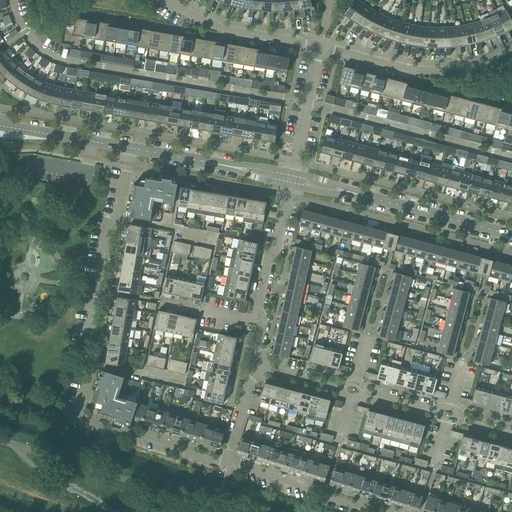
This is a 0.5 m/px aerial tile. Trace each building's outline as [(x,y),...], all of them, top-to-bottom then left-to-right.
[(222,10),(224,3),(222,2),(223,0),(215,0),(220,2),(218,9),(222,10)] [(232,13),(234,6),(232,6),(233,0),(223,0),(222,2),(224,3),(230,5),(228,12),(232,13)] [(242,16),(244,9),(242,8),(243,0),(233,0),(232,6),(234,6),(240,8),(238,15),(242,16)] [(243,0),(242,8),(244,9),(250,10),(248,17),(253,18),(254,11),(252,10),(253,0),(243,0)] [(263,19),(264,12),(262,11),(262,0),(253,0),(252,10),(254,11),(260,11),(259,19),(263,19)] [(262,0),(262,11),(264,12),(270,12),(270,19),(274,19),(274,12),(272,12),(272,0),(262,0)] [(281,0),(272,0),(272,12),(274,12),(280,12),(280,19),(285,19),(284,12),(282,12),(281,0)] [(291,0),(281,0),(282,12),(284,12),(290,11),(291,19),(295,18),(294,11),(292,11),(291,0)] [(300,0),(291,0),(292,11),(294,11),(300,10),(301,17),(306,17),(304,9),(302,10),(300,0)] [(310,0),(300,0),(302,10),(304,9),(310,8),(312,15),(316,14),(314,7),(312,7),(310,0)] [(346,16),(350,20),(352,21),(364,4),(358,0),(355,0),(344,14),(343,13),(338,19),(341,22),(346,16)] [(354,22),(359,25),(361,26),(371,9),(364,4),(352,21),(350,20),(346,26),(350,28),(354,22)] [(363,27),(368,30),(370,31),(379,13),(371,9),(361,26),(359,25),(355,31),(359,34),(363,27)] [(496,10),(488,13),(497,37),(495,37),(500,48),(504,47),(499,36),(505,33),(507,32),(498,14),(496,10)] [(511,20),(506,10),(498,14),(507,32),(505,33),(510,44),(511,42),(511,38),(509,31),(511,29),(511,20)] [(372,32),(377,35),(379,36),(387,17),(379,13),(370,31),(368,30),(364,37),(368,39),(372,32)] [(488,13),(480,16),(481,21),(488,40),(486,41),(490,52),(494,51),(490,39),(495,37),(497,37),(488,13)] [(381,37),(386,39),(388,39),(395,20),(387,17),(379,36),(377,35),(374,41),(378,43),(381,37)] [(73,36),(84,38),(87,20),(76,18),(76,19),(73,36)] [(84,38),(95,39),(98,22),(87,20),(84,38)] [(390,40),(396,42),(398,42),(403,23),(395,20),(388,39),(386,39),(384,45),(388,47),(390,40)] [(481,21),(473,23),(478,43),(476,44),(478,51),(482,50),(480,42),(486,41),(488,40),(481,21)] [(95,39),(105,41),(109,24),(98,22),(95,39)] [(400,43),(406,44),(408,45),(412,25),(403,23),(398,42),(396,42),(394,49),(398,50),(400,43)] [(473,23),(464,25),(468,45),(466,46),(468,53),(472,52),(470,45),(476,44),(478,43),(473,23)] [(105,41),(116,43),(119,25),(109,24),(105,41)] [(116,43),(127,45),(130,27),(119,25),(116,43)] [(410,45),(416,46),(418,47),(421,27),(412,25),(408,45),(406,44),(404,52),(409,52),(410,45)] [(464,25),(456,27),(458,47),(456,47),(457,54),(461,54),(460,47),(466,46),(468,45),(464,25)] [(127,45),(137,47),(140,29),(130,27),(127,45)] [(420,47),(426,48),(428,48),(429,27),(421,27),(418,47),(416,46),(415,53),(419,54),(420,47)] [(430,48),(436,48),(438,48),(438,28),(429,27),(428,48),(426,48),(425,55),(430,55),(430,48)] [(456,27),(447,28),(448,48),(446,48),(446,55),(451,55),(450,48),(456,47),(458,47),(456,27)] [(438,48),(436,48),(436,55),(440,55),(440,48),(446,48),(448,48),(447,28),(438,28),(438,48)] [(137,47),(148,49),(151,31),(140,29),(137,47)] [(148,49),(159,51),(162,33),(151,31),(148,49)] [(159,51),(170,52),(173,35),(162,33),(159,51)] [(170,52),(180,54),(183,37),(173,35),(170,52)] [(180,54),(191,56),(194,38),(183,37),(180,54)] [(22,38),(16,44),(18,47),(25,42),(22,38)] [(191,56),(202,58),(205,40),(194,38),(191,56)] [(202,58),(212,60),(215,42),(205,40),(202,58)] [(212,60),(223,62),(226,44),(215,42),(212,60)] [(223,62),(234,63),(237,46),(226,44),(223,62)] [(234,63),(244,65),(247,48),(237,46),(234,63)] [(25,53),(28,56),(33,50),(30,48),(25,53)] [(244,65),(255,67),(258,49),(247,48),(244,65)] [(255,67),(266,69),(269,51),(258,49),(255,67)] [(0,69),(12,59),(5,50),(2,53),(0,50),(0,69)] [(33,50),(28,56),(31,59),(36,53),(33,50)] [(266,69),(276,71),(279,53),(269,51),(266,69)] [(279,53),(276,71),(287,73),(290,56),(291,56),(291,55),(279,53)] [(0,69),(0,72),(7,79),(19,66),(12,59),(0,69)] [(53,63),(50,70),(54,72),(58,73),(60,65),(56,64),(53,63)] [(7,79),(17,87),(27,72),(19,66),(7,79)] [(78,77),(79,69),(68,67),(66,78),(73,79),(73,76),(78,77)] [(188,69),(178,67),(177,75),(187,77),(188,69)] [(340,84),(350,87),(355,70),(343,67),(344,67),(340,84)] [(199,71),(188,69),(187,77),(198,79),(199,71)] [(209,81),(219,82),(221,75),(221,72),(210,70),(210,73),(209,81)] [(350,87),(361,89),(365,72),(355,70),(350,87)] [(199,71),(198,79),(209,81),(210,73),(199,71)] [(17,87),(27,94),(36,78),(27,72),(17,87)] [(361,89),(371,92),(376,75),(365,72),(361,89)] [(371,92),(382,95),(386,78),(376,75),(371,92)] [(122,77),(120,84),(125,85),(124,88),(130,89),(132,78),(122,77)] [(27,94),(38,99),(45,82),(36,78),(27,94)] [(382,95),(392,98),(397,81),(386,78),(382,95)] [(263,82),(262,90),(273,92),(274,82),(264,80),(263,82)] [(392,98),(403,101),(407,84),(397,81),(392,98)] [(38,99),(49,103),(54,86),(45,82),(38,99)] [(153,82),(152,92),(158,93),(159,91),(163,91),(164,84),(153,82)] [(403,101),(413,104),(418,86),(407,84),(403,101)] [(60,105),(61,106),(64,88),(54,86),(49,103),(60,105)] [(413,104),(424,106),(428,89),(418,86),(413,104)] [(61,106),(72,108),(75,90),(64,88),(61,106)] [(424,106),(434,109),(439,92),(428,89),(424,106)] [(72,108),(83,109),(86,92),(75,90),(72,108)] [(83,109),(93,111),(96,94),(86,92),(83,109)] [(434,109),(445,112),(449,95),(439,92),(434,109)] [(93,111),(104,113),(107,95),(96,94),(93,111)] [(325,102),(334,105),(336,97),(327,94),(325,102)] [(104,113),(115,115),(118,97),(107,95),(104,113)] [(445,112),(455,115),(460,98),(449,95),(445,112)] [(115,115),(125,117),(128,99),(118,97),(115,115)] [(455,115),(466,118),(470,100),(460,98),(455,115)] [(125,117),(136,119),(139,101),(128,99),(125,117)] [(466,118),(476,120),(481,103),(470,100),(466,118)] [(136,119),(147,120),(150,103),(139,101),(136,119)] [(271,102),(270,110),(269,114),(280,115),(282,104),(271,102)] [(147,120),(157,122),(161,105),(150,103),(147,120)] [(366,113),(376,116),(378,109),(379,106),(368,103),(366,113)] [(476,120),(487,123),(491,106),(481,103),(476,120)] [(157,122),(168,124),(171,107),(161,105),(157,122)] [(487,123),(497,126),(502,109),(491,106),(487,123)] [(168,124),(179,126),(182,108),(171,107),(168,124)] [(179,126),(189,128),(192,110),(182,108),(179,126)] [(502,127),(507,129),(511,112),(502,109),(497,126),(496,130),(501,131),(502,127)] [(189,128),(200,130),(203,112),(192,110),(189,128)] [(214,114),(211,132),(222,133),(225,116),(225,112),(215,110),(214,114)] [(388,111),(387,118),(397,121),(399,114),(388,111)] [(200,130),(211,132),(214,114),(203,112),(200,130)] [(222,133),(232,135),(235,118),(225,116),(222,133)] [(257,117),(257,121),(254,139),(264,141),(267,123),(268,118),(257,117)] [(232,135),(243,137),(246,120),(235,118),(232,135)] [(243,137),(254,139),(257,121),(246,120),(243,137)] [(267,123),(264,141),(276,143),(276,142),(275,142),(278,125),(267,123)] [(321,153),(332,156),(337,138),(326,136),(321,152),(321,153)] [(332,156),(342,158),(347,141),(337,138),(332,156)] [(342,158),(353,161),(357,144),(347,141),(342,158)] [(353,161),(363,164),(368,147),(357,144),(353,161)] [(363,164),(374,167),(378,150),(368,147),(363,164)] [(374,167),(384,170),(389,152),(378,150),(374,167)] [(384,170),(395,172),(399,155),(389,152),(384,170)] [(395,172),(405,175),(410,158),(399,155),(395,172)] [(422,155),(420,161),(416,178),(426,181),(431,164),(432,158),(422,155)] [(405,175),(416,178),(420,161),(410,158),(405,175)] [(437,184),(447,186),(452,169),(453,165),(442,162),(441,166),(437,184)] [(426,181),(437,184),(441,166),(431,164),(426,181)] [(452,169),(447,186),(458,189),(462,172),(452,169)] [(458,189),(468,192),(473,175),(462,172),(458,189)] [(468,192),(479,195),(483,178),(473,175),(468,192)] [(133,185),(131,195),(130,201),(129,211),(128,216),(151,221),(153,209),(152,209),(153,205),(156,205),(156,204),(160,209),(162,207),(163,202),(174,204),(178,181),(156,177),(147,176),(146,180),(145,185),(146,185),(147,187),(143,189),(142,187),(143,187),(142,186),(138,186),(133,185)] [(479,195),(489,198),(494,180),(483,178),(479,195)] [(489,198),(499,200),(504,183),(494,180),(489,198)] [(499,200),(510,203),(511,195),(511,185),(504,183),(499,200)] [(178,206),(188,208),(191,189),(181,187),(178,206)] [(187,212),(196,213),(200,191),(191,189),(188,208),(187,212)] [(196,213),(206,215),(210,192),(200,191),(196,213)] [(206,215),(215,217),(219,194),(210,192),(206,215)] [(225,218),(225,214),(229,195),(219,194),(215,217),(225,218)] [(225,214),(235,216),(238,197),(229,195),(225,214)] [(235,216),(244,218),(248,199),(238,197),(235,216)] [(244,222),(253,223),(257,200),(248,199),(244,218),(244,222)] [(257,200),(253,223),(263,225),(267,202),(257,200)] [(299,226),(310,229),(315,210),(311,209),(310,212),(304,210),(299,226)] [(310,229),(321,231),(325,216),(319,214),(320,211),(315,210),(310,229)] [(321,231),(331,234),(336,215),(332,214),(331,217),(325,216),(321,231)] [(331,234),(342,237),(346,221),(340,220),(341,217),(336,215),(331,234)] [(342,237),(352,240),(357,221),(352,220),(352,223),(346,221),(342,237)] [(352,240),(363,243),(367,227),(361,225),(362,222),(357,221),(352,240)] [(129,224),(128,234),(151,238),(152,228),(129,224)] [(363,243),(373,245),(378,227),(373,225),(373,229),(367,227),(363,243)] [(373,245),(383,248),(388,233),(382,231),(383,228),(378,227),(373,245)] [(391,250),(394,251),(398,235),(395,234),(388,233),(383,248),(391,250)] [(128,234),(126,244),(151,248),(153,239),(151,238),(128,234)] [(394,251),(405,254),(410,235),(405,234),(404,237),(398,235),(394,251)] [(405,254),(415,257),(419,241),(414,239),(414,236),(410,235),(405,254)] [(239,239),(237,249),(256,253),(258,243),(239,239)] [(415,257),(426,259),(431,241),(426,239),(425,243),(419,241),(415,257)] [(172,252),(176,253),(178,253),(180,242),(174,241),(172,252)] [(426,259),(436,262),(440,247),(434,245),(435,242),(431,241),(426,259)] [(178,253),(182,254),(183,255),(186,243),(180,242),(178,253)] [(186,243),(183,255),(188,256),(190,256),(192,245),(186,243)] [(126,244),(124,253),(143,256),(149,257),(151,248),(126,244)] [(192,257),(194,257),(199,258),(201,247),(195,245),(192,257)] [(436,262),(446,265),(452,246),(447,245),(446,248),(440,247),(436,262)] [(295,252),(294,258),(310,261),(312,250),(293,246),(292,251),(295,252)] [(446,265),(457,268),(461,252),(455,251),(456,247),(452,246),(446,265)] [(199,258),(200,258),(205,259),(207,248),(201,247),(199,258)] [(207,248),(205,259),(207,260),(210,260),(213,249),(207,248)] [(233,248),(231,258),(254,263),(256,253),(237,249),(233,248)] [(457,268),(468,271),(473,252),(468,251),(467,254),(461,252),(457,268)] [(468,271),(478,273),(482,258),(477,256),(478,253),(473,252),(468,271)] [(124,253),(123,263),(142,266),(142,265),(143,265),(144,263),(145,260),(145,258),(143,257),(143,256),(124,253)] [(231,258),(229,267),(252,272),(254,263),(231,258)] [(289,263),(288,268),(307,272),(310,261),(294,258),(293,264),(289,263)] [(487,276),(488,276),(492,260),(491,260),(482,258),(478,273),(487,276)] [(488,276),(499,279),(504,260),(500,259),(499,262),(492,260),(488,276)] [(499,279),(510,282),(511,272),(511,265),(508,265),(509,261),(504,260),(499,279)] [(123,263),(121,272),(140,275),(142,266),(123,263)] [(360,263),(357,274),(373,278),(374,272),(378,273),(379,268),(360,263)] [(229,267),(227,276),(250,281),(252,272),(229,267)] [(291,273),(289,279),(305,282),(307,272),(288,268),(287,272),(291,273)] [(121,272),(120,281),(139,285),(140,275),(121,272)] [(395,278),(393,284),(409,288),(412,277),(393,272),(391,277),(395,278)] [(163,293),(173,295),(177,276),(167,274),(163,293)] [(357,274),(354,285),(373,290),(374,285),(371,284),(373,278),(357,274)] [(173,295),(182,297),(186,278),(177,276),(173,295)] [(227,276),(225,286),(248,291),(250,281),(227,276)] [(182,297),(192,299),(196,280),(186,278),(182,297)] [(285,284),(284,289),(303,293),(305,282),(289,279),(288,285),(285,284)] [(196,280),(192,299),(201,301),(206,282),(196,280)] [(139,285),(120,281),(118,291),(141,295),(142,285),(139,285)] [(388,289),(387,293),(406,298),(409,288),(393,284),(392,289),(388,289)] [(354,285),(352,295),(367,299),(369,293),(372,294),(373,290),(354,285)] [(223,296),(241,300),(246,301),(246,300),(248,291),(225,286),(223,296)] [(454,288),(452,299),(467,303),(469,298),(472,298),(473,293),(454,288)] [(286,294),(285,300),(300,304),(303,293),(284,289),(283,294),(286,294)] [(389,299),(388,305),(403,309),(406,298),(387,293),(386,298),(389,299)] [(352,295),(349,305),(368,310),(369,306),(366,305),(367,299),(352,295)] [(117,297),(115,306),(134,310),(136,300),(117,297)] [(489,303),(487,309),(503,313),(506,302),(487,297),(486,302),(489,303)] [(452,299),(449,310),(468,315),(469,310),(466,309),(467,303),(452,299)] [(246,301),(241,300),(239,312),(245,313),(248,301),(246,300),(246,301)] [(280,305),(279,310),(298,314),(300,304),(285,300),(283,306),(280,305)] [(147,308),(156,310),(157,304),(149,302),(147,308)] [(349,305),(346,316),(362,320),(363,314),(366,315),(368,310),(349,305)] [(383,310),(381,314),(400,319),(403,309),(388,305),(386,310),(383,310)] [(115,306),(114,316),(133,319),(137,320),(138,310),(134,310),(115,306)] [(483,314),(481,318),(500,323),(503,313),(487,309),(486,315),(483,314)] [(155,329),(165,331),(169,313),(159,310),(155,329)] [(281,315),(280,321),(296,325),(298,314),(279,310),(278,315),(281,315)] [(449,310),(446,320),(462,324),(463,318),(466,319),(468,315),(449,310)] [(165,331),(174,333),(178,315),(169,313),(165,331)] [(384,320),(382,325),(398,330),(400,319),(381,314),(380,319),(384,320)] [(174,333),(184,335),(188,317),(178,315),(174,333)] [(114,316),(112,325),(131,329),(133,319),(114,316)] [(362,320),(346,316),(343,327),(362,332),(363,327),(360,326),(362,320)] [(188,317),(184,335),(193,338),(197,319),(188,317)] [(483,324),(482,330),(498,334),(500,323),(481,318),(480,323),(483,324)] [(446,320),(443,331),(462,336),(463,331),(460,330),(462,324),(446,320)] [(275,327),(274,332),(293,336),(296,325),(280,321),(279,328),(275,327)] [(112,325),(110,335),(129,338),(134,339),(135,329),(131,329),(112,325)] [(236,325),(233,337),(238,338),(240,339),(242,326),(236,325)] [(398,330),(382,325),(380,331),(377,330),(376,336),(395,341),(398,330)] [(477,335),(476,339),(495,344),(498,334),(482,330),(480,336),(477,335)] [(443,331),(440,341),(456,345),(458,339),(461,340),(462,336),(443,331)] [(277,337),(275,343),(291,346),(293,336),(274,332),(273,336),(277,337)] [(219,334),(217,344),(236,348),(238,338),(233,337),(219,334)] [(110,335),(109,344),(128,347),(129,338),(110,335)] [(478,345),(476,351),(492,355),(495,344),(476,339),(475,344),(478,345)] [(456,345),(440,341),(438,352),(456,357),(458,352),(454,351),(456,345)] [(291,346),(275,343),(274,349),(271,348),(270,353),(289,357),(291,346)] [(310,362),(320,364),(325,346),(315,343),(310,362)] [(109,344),(107,354),(126,357),(128,347),(109,344)] [(217,344),(215,353),(234,357),(236,348),(217,344)] [(320,364),(329,367),(334,348),(325,346),(320,364)] [(329,367),(339,369),(340,365),(344,351),(334,348),(329,367)] [(492,355),(476,351),(475,356),(472,356),(470,361),(489,366),(492,355)] [(215,353),(213,362),(232,366),(234,357),(215,353)] [(126,357),(107,354),(105,363),(124,367),(126,357)] [(147,366),(153,367),(155,356),(153,355),(149,355),(147,366)] [(153,367),(159,368),(161,357),(159,357),(155,356),(153,367)] [(161,357),(159,368),(164,370),(167,358),(165,358),(161,357)] [(168,370),(174,372),(176,361),(172,360),(170,359),(168,370)] [(387,382),(396,384),(401,366),(402,362),(393,360),(392,363),(387,382)] [(174,372),(180,373),(182,362),(178,361),(176,361),(174,372)] [(209,361),(207,371),(229,376),(232,366),(213,362),(209,361)] [(377,380),(387,382),(392,363),(382,361),(378,375),(377,379),(377,380)] [(410,368),(405,387),(414,389),(419,371),(422,363),(412,361),(410,368)] [(182,362),(180,373),(185,374),(188,363),(184,362),(182,362)] [(339,369),(338,371),(351,374),(352,368),(340,365),(339,369)] [(396,384),(405,387),(410,368),(401,366),(396,384)] [(131,425),(132,420),(138,403),(127,400),(118,397),(121,388),(121,389),(125,378),(102,371),(93,401),(101,404),(102,404),(102,403),(103,402),(105,406),(103,407),(100,415),(131,425)] [(207,371),(205,380),(227,385),(229,376),(207,371)] [(414,389),(424,392),(429,373),(419,371),(414,389)] [(377,381),(377,380),(377,379),(378,375),(366,372),(364,378),(377,381)] [(424,392),(433,394),(434,394),(435,390),(438,376),(429,373),(424,392)] [(203,390),(206,390),(225,395),(227,385),(205,380),(203,390)] [(260,401),(270,404),(275,385),(265,383),(260,401)] [(270,404),(279,406),(284,388),(275,385),(270,404)] [(472,405),(481,407),(486,389),(476,386),(472,400),(471,405),(472,405)] [(279,406),(288,409),(293,390),(284,388),(279,406)] [(481,407),(490,410),(495,391),(486,389),(481,407)] [(225,395),(206,390),(204,400),(223,405),(225,395)] [(288,409),(298,411),(303,393),(293,390),(288,409)] [(434,394),(433,394),(433,396),(445,400),(447,393),(435,390),(434,394)] [(490,410),(500,412),(505,394),(495,391),(490,410)] [(298,411),(307,414),(312,395),(303,393),(298,411)] [(500,412),(509,415),(511,402),(511,395),(505,394),(500,412)] [(307,414),(306,418),(315,420),(321,398),(312,395),(307,414)] [(471,407),(472,405),(471,405),(472,400),(461,397),(459,403),(471,407)] [(330,400),(321,398),(315,420),(325,423),(330,405),(331,400),(330,400)] [(331,398),(330,400),(331,400),(330,405),(342,408),(343,401),(331,398)] [(132,420),(142,423),(148,406),(149,402),(139,399),(138,403),(132,420)] [(152,426),(162,429),(168,409),(159,405),(157,409),(152,426)] [(355,412),(367,415),(369,410),(370,408),(357,405),(355,412)] [(142,423),(152,426),(157,409),(148,406),(142,423)] [(162,429),(171,432),(178,412),(168,409),(162,429)] [(363,433),(372,435),(378,413),(369,410),(367,415),(363,433)] [(171,432),(181,435),(188,415),(178,412),(171,432)] [(372,435),(382,438),(388,415),(378,413),(372,435)] [(181,435),(191,438),(198,418),(188,415),(181,435)] [(382,438),(391,440),(397,418),(388,415),(382,438)] [(191,438),(201,441),(207,421),(198,418),(191,438)] [(391,440),(400,443),(406,420),(397,418),(391,440)] [(400,443),(410,445),(416,423),(406,420),(400,443)] [(201,441),(210,445),(217,424),(207,421),(201,441)] [(416,423),(410,445),(419,448),(424,430),(425,425),(416,423)] [(425,423),(425,425),(424,430),(436,433),(438,427),(425,423)] [(217,424),(210,445),(220,448),(227,427),(217,424)] [(450,437),(462,440),(463,436),(464,434),(452,430),(450,437)] [(334,436),(322,433),(320,439),(332,443),(334,436)] [(458,454),(468,457),(473,438),(463,436),(462,440),(458,454)] [(251,458),(257,459),(263,440),(253,437),(252,441),(246,459),(250,460),(251,458)] [(242,458),(246,459),(252,441),(242,438),(237,453),(243,455),(242,458)] [(468,457),(477,459),(482,441),(473,438),(468,457)] [(261,464),(265,465),(271,447),(273,443),(263,440),(257,459),(262,461),(261,464)] [(346,446),(359,449),(360,443),(348,440),(346,446)] [(477,459),(486,462),(491,443),(482,441),(477,459)] [(486,462),(496,464),(500,446),(491,443),(486,462)] [(281,470),(285,472),(292,450),(282,446),(281,450),(276,466),(282,467),(281,470)] [(495,468),(504,470),(510,448),(500,446),(496,464),(495,468)] [(271,464),(276,466),(281,450),(271,447),(265,465),(270,467),(271,464)] [(292,449),(292,450),(285,472),(289,473),(290,470),(295,472),(302,452),(292,449)] [(300,476),(304,478),(310,460),(312,455),(302,452),(295,472),(301,474),(300,476)] [(429,461),(416,458),(414,464),(427,468),(429,461)] [(320,463),(315,478),(320,480),(320,483),(324,484),(331,462),(321,459),(320,463)] [(309,476),(315,478),(320,463),(310,460),(304,478),(308,479),(309,476)] [(334,484),(340,486),(346,467),(336,464),(329,486),(334,487),(334,484)] [(441,471),(453,475),(455,468),(442,465),(441,471)] [(346,467),(340,486),(346,488),(345,491),(349,492),(356,470),(346,467)] [(354,490),(359,492),(366,473),(356,470),(349,492),(353,493),(354,490)] [(364,497),(368,498),(375,476),(366,473),(359,492),(365,494),(364,497)] [(373,497),(379,498),(384,483),(385,479),(375,476),(368,498),(372,500),(373,497)] [(383,503),(388,504),(393,486),(384,483),(379,498),(384,500),(383,503)] [(393,503),(398,505),(403,489),(393,486),(388,504),(392,506),(393,503)] [(403,509),(407,511),(414,489),(404,486),(403,489),(398,505),(404,506),(403,509)] [(414,489),(407,511),(411,511),(412,509),(418,511),(424,492),(414,489)] [(423,511),(434,511),(438,499),(439,499),(440,495),(430,492),(423,511)] [(444,511),(455,511),(459,502),(449,498),(448,502),(444,511)] [(434,511),(444,511),(448,502),(439,499),(438,499),(434,511)] [(455,511),(466,511),(469,505),(459,502),(455,511)]
